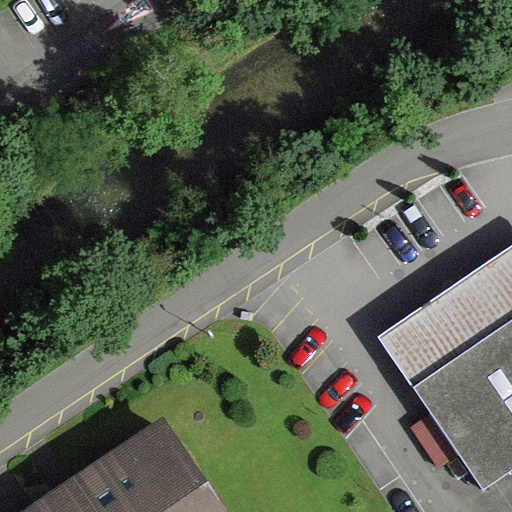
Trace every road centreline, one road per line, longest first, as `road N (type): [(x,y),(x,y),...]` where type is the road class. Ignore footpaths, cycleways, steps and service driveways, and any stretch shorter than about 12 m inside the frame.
road 1 (residential): [(0,437),(420,157),(511,123)]
road 2 (residential): [(0,110),(161,0)]
